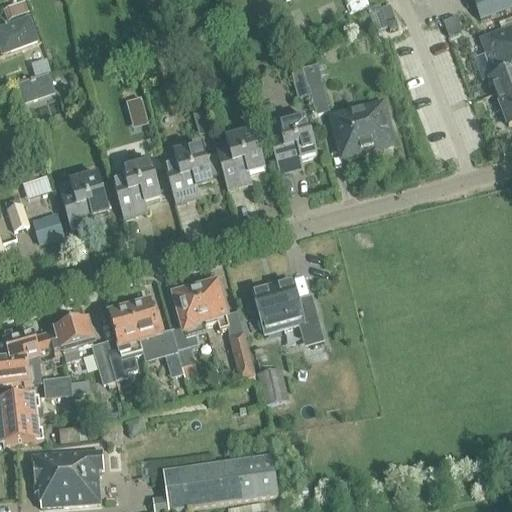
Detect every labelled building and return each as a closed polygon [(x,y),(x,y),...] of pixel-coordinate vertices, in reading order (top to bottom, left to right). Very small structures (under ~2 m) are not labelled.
[(511,0),(472,0),(481,22),(511,11),(511,0)] [(12,20),(28,15),(24,5),(8,10),(12,20)] [(195,29),(191,16),(179,20),(184,33),(195,29)] [(485,57),(473,62),(481,83),(490,80),(492,86),(496,97),(508,128),(511,126),(511,20),(498,26),(501,34),(479,43),(485,57)] [(28,21),(1,30),(0,30),(0,53),(1,58),(9,55),(37,45),(28,21)] [(395,23),(387,26),(390,34),(398,31),(395,23)] [(149,47),(144,33),(131,38),(136,52),(149,47)] [(112,59),(118,81),(134,76),(128,54),(112,59)] [(329,116),(324,97),(317,69),(302,72),(310,99),(316,118),(329,116)] [(310,99),(302,72),(291,74),(298,101),(310,99)] [(54,99),(53,97),(47,79),(30,83),(36,105),(54,99)] [(394,150),(383,105),(334,117),(345,161),(394,150)] [(273,107),(260,111),(279,180),(292,176),(289,167),(317,159),(306,119),(278,127),(273,107)] [(226,141),(225,146),(214,148),(227,194),(240,191),(237,182),(265,174),(255,133),(226,141)] [(213,188),(202,147),(173,155),(174,160),(162,163),(175,209),(188,205),(185,195),(213,188)] [(122,175),(111,179),(123,223),(136,220),(133,210),(161,202),(150,163),(121,171),(122,175)] [(58,192),(71,238),(84,234),(81,224),(108,217),(99,176),(69,184),(70,189),(58,192)] [(30,230),(23,207),(6,213),(13,234),(30,230)] [(56,217),(32,225),(39,248),(63,240),(56,217)] [(310,301),(297,304),(292,284),(252,295),(261,327),(264,339),(303,328),(309,349),(323,345),(310,301)] [(219,327),(221,335),(229,333),(217,289),(208,291),(205,289),(199,291),(198,294),(195,294),(206,330),(219,327)] [(207,336),(206,330),(195,294),(193,295),(190,293),(184,295),(183,298),(174,300),(184,335),(174,338),(183,372),(195,369),(191,352),(198,350),(195,340),(207,336)] [(160,347),(172,382),(184,380),(183,372),(174,338),(161,342),(151,307),(142,309),(140,307),(134,309),(132,312),(131,313),(140,348),(141,352),(160,347)] [(131,350),(140,348),(131,313),(127,314),(125,311),(119,313),(117,316),(109,319),(116,344),(104,347),(115,386),(128,383),(127,377),(136,374),(131,350)] [(57,337),(46,340),(51,356),(60,355),(61,360),(64,359),(66,366),(80,364),(78,355),(91,351),(102,389),(115,386),(104,347),(93,350),(86,325),(81,327),(78,324),(72,326),(71,329),(56,334),(57,337)] [(244,337),(243,337),(228,341),(240,384),(255,381),(244,337)] [(39,358),(51,356),(46,340),(35,343),(34,340),(19,344),(16,342),(10,344),(8,347),(0,349),(0,371),(27,366),(41,364),(39,358)] [(0,389),(31,386),(27,366),(0,371),(0,389)] [(276,374),(257,379),(262,398),(281,394),(276,374)] [(69,382),(55,384),(58,399),(45,400),(45,403),(73,401),(72,397),(91,395),(90,386),(70,388),(69,382)] [(43,385),(45,400),(58,399),(55,384),(43,385)] [(40,413),(39,401),(35,401),(0,405),(0,427),(0,428),(37,424),(36,413),(40,413)] [(109,413),(97,416),(96,416),(99,427),(121,422),(119,415),(110,417),(109,413)] [(127,426),(131,438),(144,435),(140,422),(127,426)] [(39,434),(37,424),(0,428),(0,430),(0,440),(2,440),(3,450),(40,445),(43,444),(42,433),(39,434)] [(79,446),(79,445),(77,432),(60,435),(62,447),(79,446)] [(103,473),(102,455),(32,460),(35,497),(39,497),(40,511),(41,511),(100,508),(97,474),(103,473)] [(196,511),(277,501),(272,461),(164,475),(166,501),(153,503),(153,511),(196,511)]
